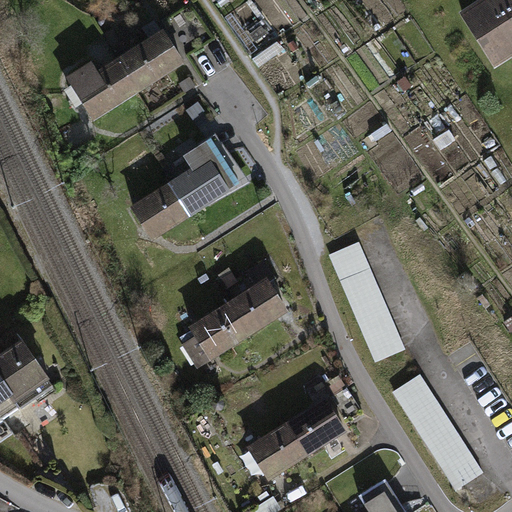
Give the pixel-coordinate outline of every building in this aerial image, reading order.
[(511,0),(488,0),(462,17),(497,72),(511,62),(511,0)] [(108,7),(99,12),(113,33),(122,28),(108,7)] [(99,12),(91,17),(107,43),(115,38),(113,33),(99,12)] [(163,31),(119,59),(140,93),(140,94),(185,64),(163,31)] [(92,63),(66,79),(93,123),(140,94),(140,93),(119,59),(109,65),(97,72),(92,63)] [(190,78),(180,84),(186,94),(196,87),(190,78)] [(198,103),(186,111),(193,121),(205,112),(198,103)] [(191,170),(169,183),(191,216),(244,180),(215,136),(183,158),(191,170)] [(169,183),(131,208),(152,241),(191,216),(169,183)] [(361,242),(330,256),(375,363),(406,350),(361,242)] [(257,287),(232,303),(253,335),(289,312),(270,283),(277,278),(265,260),(246,272),(257,287)] [(232,303),(190,330),(195,338),(182,347),(198,371),(253,335),(232,303)] [(22,341),(0,356),(0,378),(13,398),(20,409),(53,387),(22,341)] [(421,376),(394,393),(457,490),(485,473),(421,376)] [(0,378),(0,406),(13,398),(0,378)] [(348,388),(333,397),(347,423),(363,414),(348,388)] [(326,400),(287,424),(308,458),(347,434),(326,400)] [(287,424),(247,449),(267,482),(308,458),(287,424)] [(360,497),(369,511),(406,511),(387,481),(360,497)] [(274,496),(249,511),(277,511),(282,509),(274,496)]
